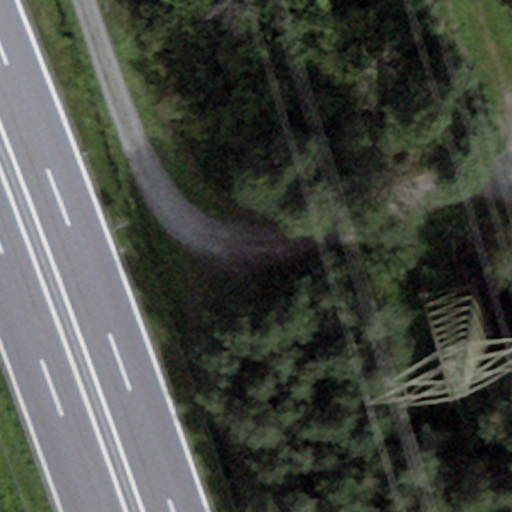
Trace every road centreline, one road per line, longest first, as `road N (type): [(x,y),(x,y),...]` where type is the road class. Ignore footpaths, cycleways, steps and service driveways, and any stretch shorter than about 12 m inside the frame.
road 1 (track): [(93,0),(174,213),(208,254),(321,259),(511,199)]
road 2 (trunk): [(172,511),(0,47)]
road 3 (trunk): [(0,255),(95,511)]
